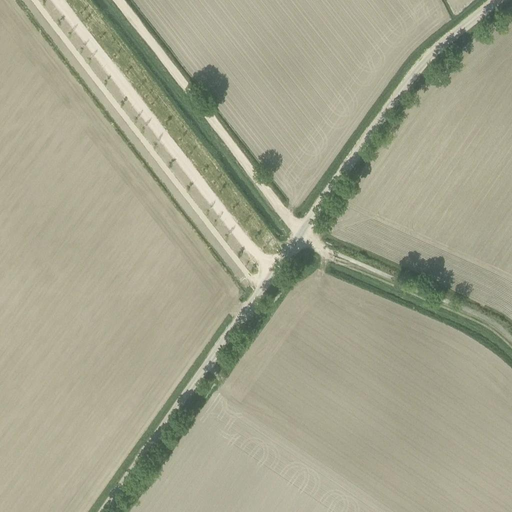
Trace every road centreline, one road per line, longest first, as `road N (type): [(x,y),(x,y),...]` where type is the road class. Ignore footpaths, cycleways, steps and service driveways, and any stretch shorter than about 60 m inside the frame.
road 1 (unclassified): [(101,511),(418,64),(494,0)]
road 2 (track): [(114,0),(301,235)]
road 3 (track): [(511,340),(301,235)]
